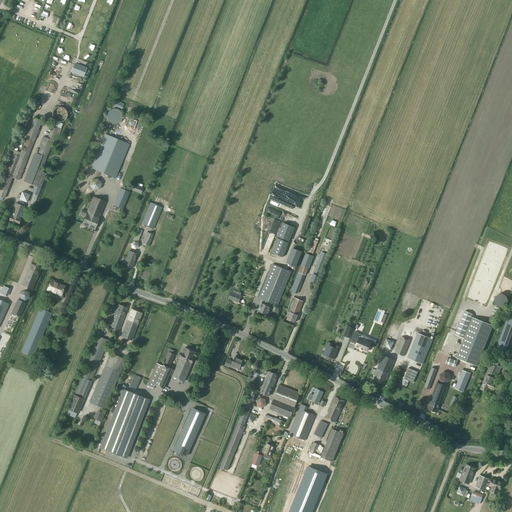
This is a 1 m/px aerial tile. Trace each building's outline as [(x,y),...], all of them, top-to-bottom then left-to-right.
[(86,69),(74,65),(71,72),(83,77),(86,69)] [(73,98),(73,97),(73,96),(72,94),(72,93),(70,92),(69,91),(68,90),(66,90),(65,90),(63,90),(62,91),(61,92),(60,93),(59,94),(59,95),(58,97),(58,98),(58,99),(59,101),(59,102),(61,103),(62,104),(63,104),(65,105),(66,105),(68,104),(69,104),(70,104),(71,103),(72,102),(72,100),(73,99),(73,98)] [(114,105),(123,109),(125,104),(116,100),(114,105)] [(68,113),(68,111),(68,110),(66,108),(65,107),(64,106),(63,106),(61,105),(60,105),(58,106),(57,106),(56,107),(55,108),(54,110),(54,111),(53,112),(53,114),(54,115),(55,117),(55,118),(56,119),(58,119),(59,120),(60,120),(62,120),(63,120),(65,119),(66,118),(67,117),(68,116),(68,114),(68,113)] [(120,117),(120,115),(119,114),(119,113),(118,111),(117,111),(115,110),(114,109),(112,109),(111,110),(110,110),(108,111),(107,112),(106,113),(106,114),(105,116),(105,117),(105,118),(106,120),(107,122),(108,123),(109,123),(110,124),(112,124),(113,125),(115,124),(116,124),(117,123),(118,122),(120,120),(120,119),(120,117)] [(12,177),(19,180),(38,131),(42,121),(34,118),(19,157),(13,154),(0,184),(0,196),(5,198),(12,177)] [(35,158),(26,183),(36,186),(52,144),(55,145),(62,128),(53,125),(48,138),(43,136),(35,158)] [(130,144),(105,134),(91,168),(116,178),(130,144)] [(39,193),(46,174),(42,172),(35,191),(39,193)] [(98,178),(91,179),(89,185),(93,190),(100,189),(102,183),(98,178)] [(122,209),(130,192),(120,188),(113,205),(122,209)] [(27,203),(30,195),(22,191),(19,200),(27,203)] [(34,205),(38,195),(33,193),(29,203),(34,205)] [(81,214),(86,216),(82,224),(94,229),(105,202),(93,197),(87,212),(82,210),(81,214)] [(159,215),(163,207),(150,202),(141,224),(153,229),(157,221),(159,222),(161,216),(159,215)] [(12,212),(11,216),(9,220),(19,224),(25,207),(15,203),(12,212)] [(289,241),(295,227),(283,222),(277,237),(289,241)] [(134,241),(131,243),(131,248),(135,249),(139,247),(138,242),(142,231),(138,229),(134,241)] [(148,246),(153,235),(147,232),(142,244),(148,246)] [(276,237),(270,251),(282,256),(288,242),(276,237)] [(292,248),(287,263),(298,268),(304,252),(292,248)] [(126,258),(127,258),(124,264),(132,267),(134,262),(138,254),(129,251),(126,258)] [(321,252),(313,273),(319,276),(325,260),(326,260),(328,254),(321,252)] [(306,253),(298,272),(306,276),(314,256),(306,253)] [(28,271),(27,271),(21,285),(32,290),(41,268),(31,264),(28,271)] [(259,298),(266,301),(264,304),(261,303),(258,311),(268,315),(271,307),(272,303),(278,306),(291,272),(273,264),(259,298)] [(298,272),(291,291),(298,294),(305,275),(298,272)] [(313,274),(310,281),(317,283),(319,276),(313,274)] [(55,281),(52,280),(48,290),(61,295),(64,286),(55,282),(55,281)] [(3,285),(0,293),(7,296),(10,288),(3,285)] [(228,299),(231,300),(238,303),(241,296),(240,296),(242,293),(234,290),(233,292),(231,292),(228,299)] [(508,300),(508,299),(508,298),(508,297),(507,296),(506,294),(505,294),(504,293),(503,292),(501,292),(500,292),(499,293),(497,293),(496,294),(495,295),(495,296),(494,298),(494,299),(494,301),(494,302),(495,304),(496,304),(497,305),(498,306),(500,307),(501,307),(502,307),(504,306),(505,306),(506,305),(507,304),(508,302),(508,301),(508,300)] [(290,312),(288,316),(287,319),(295,322),(304,301),(293,297),(288,311),(290,312)] [(0,324),(9,304),(0,299),(0,324)] [(25,303),(17,299),(12,313),(19,316),(25,303)] [(118,305),(114,316),(110,326),(119,330),(127,308),(118,305)] [(40,308),(36,316),(21,352),(33,357),(51,313),(40,308)] [(131,310),(129,316),(122,336),(132,340),(142,314),(131,310)] [(473,314),(465,311),(456,335),(463,338),(473,314)] [(473,317),(456,357),(477,366),(494,326),(473,317)] [(355,331),(353,337),(358,339),(356,344),(355,346),(360,348),(363,349),(368,351),(370,346),(373,348),(376,341),(374,340),(369,338),(368,341),(359,338),(361,334),(355,331)] [(423,364),(433,339),(417,333),(407,358),(423,364)] [(410,340),(401,336),(395,352),(404,356),(410,340)] [(99,337),(68,409),(78,413),(84,399),(83,399),(108,340),(99,337)] [(386,338),(383,346),(391,350),(394,342),(386,338)] [(329,342),(323,355),(334,359),(339,346),(336,345),(335,347),(331,346),(332,345),(332,343),(329,342)] [(179,357),(180,357),(173,376),(185,381),(195,357),(198,358),(200,354),(197,352),(185,347),(182,355),(179,354),(177,357),(179,358),(179,357)] [(168,352),(169,352),(164,362),(171,365),(175,355),(173,354),(174,351),(170,349),(168,352)] [(90,402),(105,409),(126,360),(111,353),(90,402)] [(370,373),(375,375),(373,380),(384,385),(394,360),(382,355),(382,356),(377,370),(372,369),(370,373)] [(229,368),(230,366),(231,366),(236,368),(237,367),(240,368),(243,361),(235,357),(233,361),(228,359),(225,366),(229,368)] [(457,361),(448,358),(446,364),(455,367),(457,361)] [(490,377),(487,375),(481,389),(486,391),(488,386),(492,388),(494,384),(490,382),(492,378),(492,377),(494,373),(498,375),(502,367),(498,365),(499,361),(494,359),(492,365),(491,364),(488,372),(491,374),(490,377)] [(148,385),(153,388),(154,387),(162,390),(172,369),(163,365),(163,366),(157,363),(148,385)] [(411,367),(406,381),(415,385),(420,371),(411,367)] [(429,389),(437,369),(432,367),(424,387),(429,389)] [(462,370),(455,389),(463,392),(470,373),(462,370)] [(269,371),(260,392),(269,396),(278,375),(269,371)] [(135,375),(130,386),(135,389),(141,377),(135,375)] [(431,401),(428,409),(436,412),(439,405),(440,405),(441,401),(442,401),(447,386),(446,386),(445,385),(443,385),(441,384),(440,384),(438,383),(437,383),(430,401),(431,401)] [(279,385),(270,409),(291,417),(300,393),(279,385)] [(127,457),(149,399),(124,389),(102,447),(127,457)] [(249,396),(248,399),(220,467),(228,470),(246,426),(244,426),(254,401),(253,401),(257,390),(253,389),(249,396)] [(310,393),(308,399),(318,404),(323,392),(316,389),(314,395),(310,393)] [(325,418),(335,422),(345,401),(335,396),(325,418)] [(261,397),(256,401),(257,406),(262,408),(266,405),(266,399),(261,397)] [(301,404),(300,409),(290,434),(305,440),(315,415),(306,411),(308,407),(301,404)] [(183,430),(174,450),(183,455),(187,456),(196,436),(195,435),(204,413),(193,408),(184,431),(183,430)] [(98,411),(94,419),(100,421),(102,422),(105,414),(98,411)] [(265,421),(274,425),(280,427),(282,421),(267,415),(265,421)] [(321,438),(328,424),(321,421),(314,434),(321,438)] [(333,462),(344,433),(332,429),(321,457),(333,462)] [(315,453),(319,444),(314,442),(310,451),(315,453)] [(263,453),(265,454),(264,457),(270,459),(271,456),(275,446),(267,443),(263,453)] [(259,466),(263,456),(256,453),(252,463),(259,466)] [(459,472),(462,474),(459,480),(469,484),(475,468),(466,464),(464,470),(461,468),(459,472)] [(489,479),(480,475),(476,486),(485,490),(487,484),(489,480),(489,479)] [(491,481),(489,480),(487,484),(492,486),(490,491),(497,494),(499,489),(500,490),(503,483),(492,478),(491,481)] [(464,496),(466,489),(459,486),(457,493),(464,496)]
